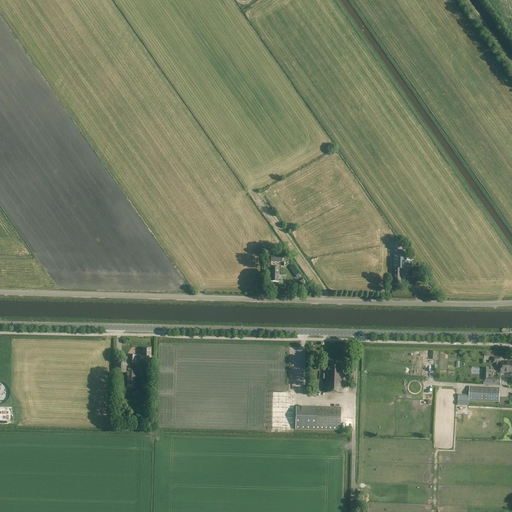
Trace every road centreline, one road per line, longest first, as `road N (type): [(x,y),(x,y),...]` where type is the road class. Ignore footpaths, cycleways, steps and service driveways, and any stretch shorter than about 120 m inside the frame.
road 1 (tertiary): [(511,336),(0,325)]
road 2 (unclassified): [(511,303),(0,292)]
road 3 (track): [(358,333),(353,511)]
